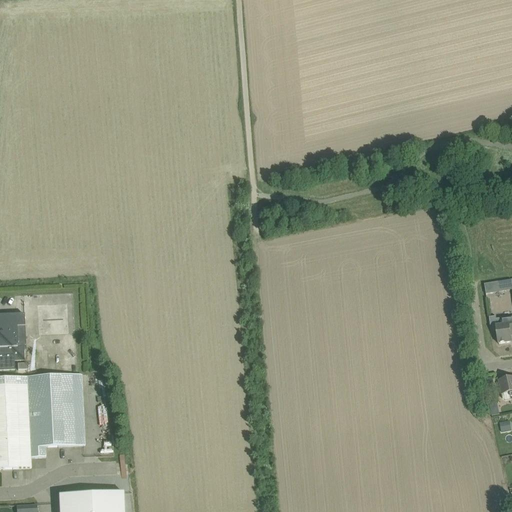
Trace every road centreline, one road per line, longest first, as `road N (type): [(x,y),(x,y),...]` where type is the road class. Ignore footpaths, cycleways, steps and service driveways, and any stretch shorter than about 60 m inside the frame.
road 1 (unclassified): [(256,230),(238,0)]
road 2 (unclassified): [(0,493),(26,492),(67,470),(117,468)]
